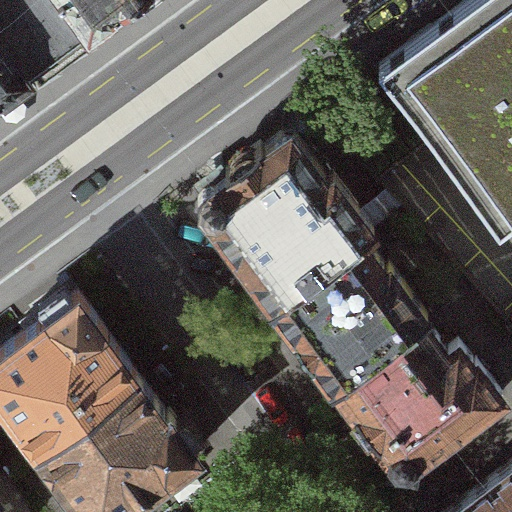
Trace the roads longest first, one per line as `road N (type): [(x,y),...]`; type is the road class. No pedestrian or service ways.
road 1 (residential): [(323,511),(63,170)]
road 2 (primary): [(293,0),(63,170)]
